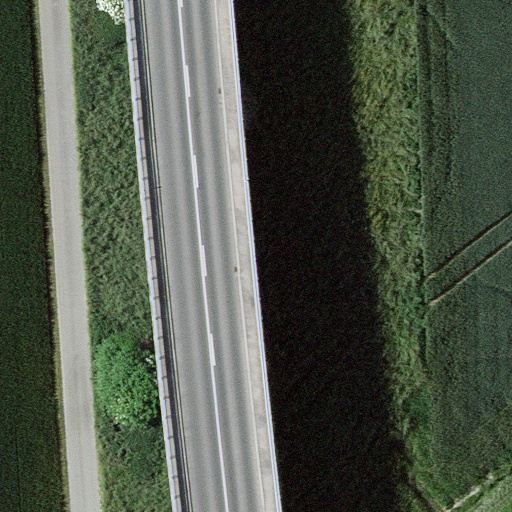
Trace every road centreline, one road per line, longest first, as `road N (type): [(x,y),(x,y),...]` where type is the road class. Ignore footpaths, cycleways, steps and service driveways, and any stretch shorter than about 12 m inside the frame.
road 1 (tertiary): [(227,511),(178,0)]
road 2 (track): [(87,511),(52,0)]
